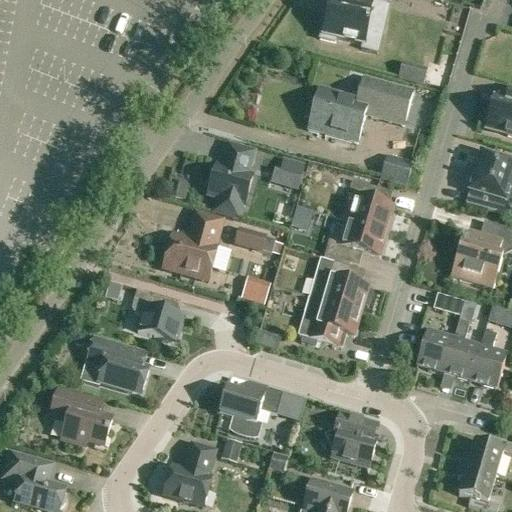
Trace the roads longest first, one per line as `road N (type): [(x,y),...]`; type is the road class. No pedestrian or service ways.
road 1 (residential): [(0,377),(264,0)]
road 2 (residential): [(371,401),(471,52),(501,0)]
road 3 (residential): [(117,511),(122,479),(187,384),(218,364),(240,365)]
road 4 (residential): [(371,401),(240,365)]
